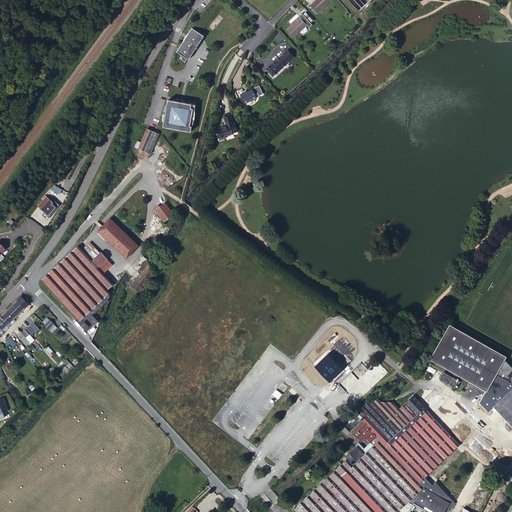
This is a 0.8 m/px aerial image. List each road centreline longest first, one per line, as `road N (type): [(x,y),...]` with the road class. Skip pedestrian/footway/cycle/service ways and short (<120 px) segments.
road 1 (tertiary): [(197,0),(160,38),(75,203),(23,281)]
road 2 (residential): [(243,511),(23,281)]
